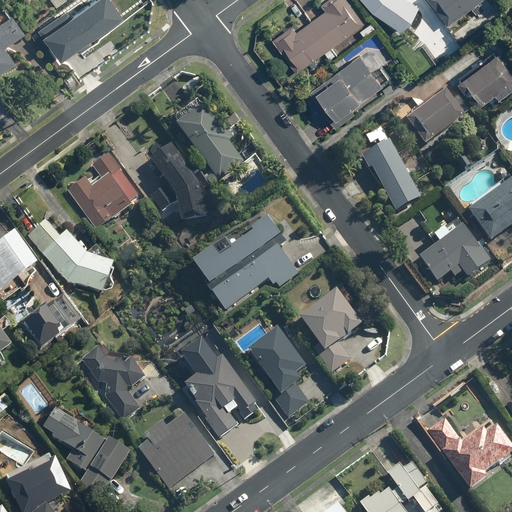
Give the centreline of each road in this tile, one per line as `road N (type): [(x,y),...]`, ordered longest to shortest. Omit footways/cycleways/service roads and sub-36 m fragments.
road 1 (residential): [(445,356),(205,24)]
road 2 (residential): [(445,356),(233,511)]
road 3 (residential): [(205,24),(0,175)]
